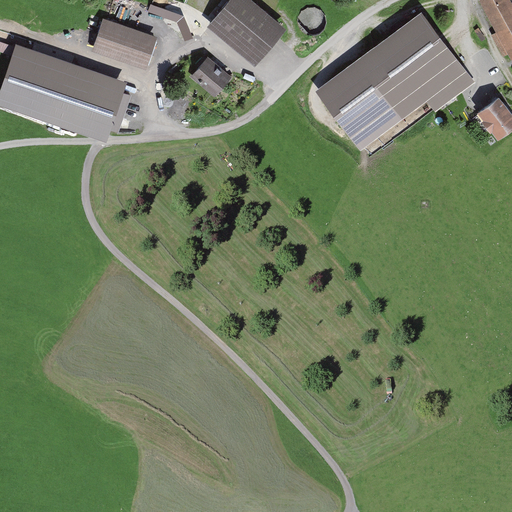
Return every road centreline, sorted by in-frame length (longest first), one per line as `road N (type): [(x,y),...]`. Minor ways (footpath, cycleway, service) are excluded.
road 1 (track): [(351,511),(346,479),(319,446),(187,307),(106,248),(83,188),(82,160),(111,131)]
road 2 (track): [(0,28),(124,74),(151,76),(204,41),(288,89)]
road 3 (track): [(0,145),(257,112)]
road 4 (unclassified): [(257,112),(404,0)]
